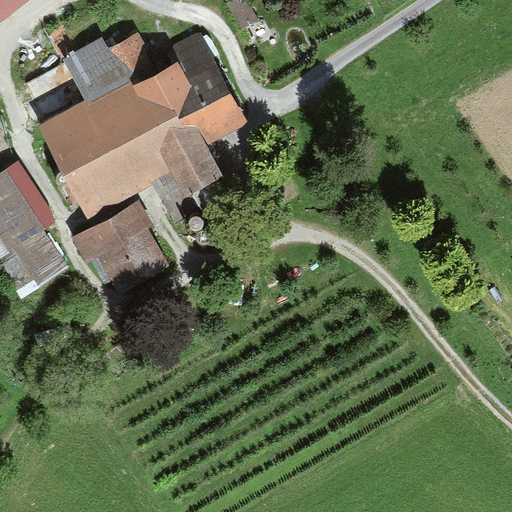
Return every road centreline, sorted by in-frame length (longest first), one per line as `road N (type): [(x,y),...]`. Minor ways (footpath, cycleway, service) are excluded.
road 1 (track): [(0,444),(108,303),(190,275),(277,227),(327,238),(375,271),(511,424)]
road 2 (track): [(277,227),(244,190),(242,149),(252,118),(284,98),(248,89),(202,13),(158,0)]
road 3 (residential): [(430,0),(284,98)]
